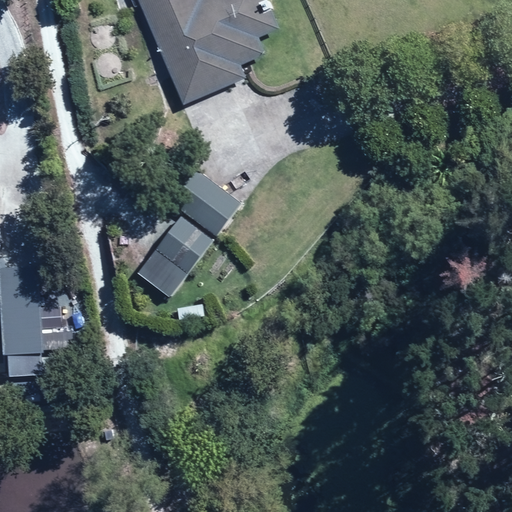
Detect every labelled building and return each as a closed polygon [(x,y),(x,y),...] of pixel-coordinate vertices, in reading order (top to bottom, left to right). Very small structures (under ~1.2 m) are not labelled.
[(243,65),(268,54),(261,38),(282,29),(268,0),(142,0),(187,104),(248,78),(243,65)] [(115,14),(84,21),(100,92),(131,85),(115,14)] [(148,176),(158,183),(168,169),(158,162),(148,176)] [(200,167),(175,199),(218,232),(243,200),(200,167)] [(217,237),(186,213),(143,270),(174,293),(217,237)] [(8,269),(3,270),(8,353),(48,350),(43,264),(7,266),(8,269)] [(48,367),(49,386),(64,386),(63,367),(48,367)]
